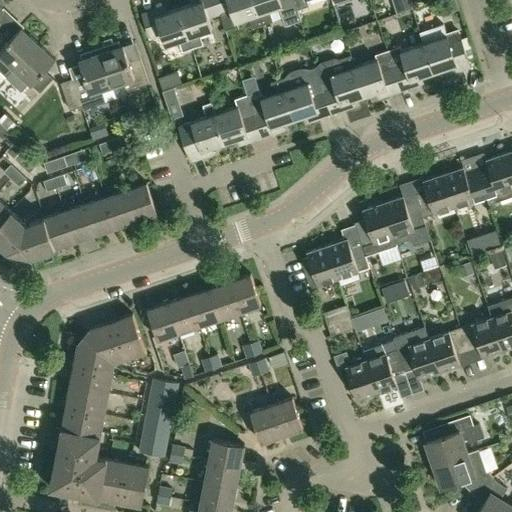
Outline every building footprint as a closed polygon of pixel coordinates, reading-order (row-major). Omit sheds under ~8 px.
[(179,8),(192,48),(202,44),(199,33),(211,28),(207,17),(219,13),(214,0),(192,0),(193,3),(179,8)] [(214,0),(219,13),(225,30),(238,25),(236,20),(247,16),(251,28),(262,24),(253,0),(214,0)] [(299,20),(292,0),(253,0),(262,24),(272,21),(268,9),(278,6),(284,25),(299,20)] [(292,0),(299,20),(300,19),(297,9),(308,5),(306,0),(292,0)] [(192,48),(179,8),(164,13),(162,6),(141,13),(149,36),(161,32),(165,44),(178,40),(182,51),(192,48)] [(423,43),(433,71),(447,66),(450,73),(470,66),(462,43),(450,47),(442,23),(420,31),(423,43)] [(0,71),(6,77),(37,42),(20,26),(9,38),(1,30),(0,30),(0,71)] [(118,41),(99,47),(111,85),(123,81),(126,90),(148,82),(139,56),(128,59),(122,44),(119,45),(118,41)] [(21,91),(29,82),(39,92),(52,78),(44,70),(55,58),(37,42),(6,77),(21,91)] [(418,76),(433,71),(423,43),(401,50),(400,46),(387,50),(400,90),(420,83),(418,76)] [(105,101),(101,88),(111,85),(99,47),(80,54),(81,58),(78,59),(80,64),(68,67),(72,78),(81,105),(82,109),(105,101)] [(380,97),(400,90),(387,50),(374,54),(376,59),(354,66),(353,66),(363,95),(378,90),(380,97)] [(348,100),(363,95),(353,66),(354,66),(350,54),(339,58),(343,69),(319,78),(330,113),(351,106),(348,100)] [(290,75),(280,78),(293,118),(308,113),(310,120),(330,113),(319,78),(315,66),(301,71),(305,82),(294,86),(290,75)] [(69,109),(81,105),(72,78),(60,82),(69,109)] [(247,94),(261,137),(281,130),(279,123),(293,118),(280,78),(269,82),(273,93),(262,97),(260,90),(247,94)] [(177,96),(174,87),(163,90),(166,100),(177,96)] [(241,144),(261,137),(247,94),(235,98),(237,105),(215,113),(211,101),(210,102),(224,142),(238,137),(241,144)] [(179,124),(183,137),(191,160),(211,153),(209,147),(224,142),(210,102),(202,104),(206,116),(191,121),(179,124)] [(104,123),(89,128),(93,139),(108,134),(104,123)] [(0,125),(0,136),(2,139),(9,131),(2,124),(0,125)] [(109,140),(112,150),(122,147),(119,137),(109,140)] [(112,150),(109,140),(99,143),(103,153),(112,150)] [(36,165),(14,144),(13,143),(10,146),(6,150),(29,172),(36,165)] [(68,154),(72,164),(87,159),(83,149),(68,154)] [(511,195),(511,171),(505,151),(485,158),(489,169),(477,173),(485,196),(488,204),(511,195)] [(72,164),(68,154),(44,162),(47,172),(72,164)] [(10,177),(17,170),(11,164),(4,171),(10,177)] [(463,166),(442,173),(454,206),(485,196),(477,173),(466,177),(463,166)] [(17,170),(10,177),(19,186),(26,178),(17,170)] [(425,189),(414,193),(416,201),(425,224),(422,217),(454,206),(442,173),(422,180),(425,189)] [(54,177),(57,187),(66,184),(63,174),(54,177)] [(57,187),(54,177),(43,180),(47,190),(57,187)] [(125,189),(136,219),(156,212),(146,182),(125,189)] [(115,226),(136,219),(125,189),(105,196),(115,226)] [(393,235),(425,224),(416,201),(414,193),(416,201),(405,204),(402,194),(382,201),(393,235)] [(115,226),(105,196),(85,202),(95,233),(115,226)] [(0,219),(10,209),(0,199),(0,219)] [(393,235),(382,201),(361,208),(365,218),(353,222),(361,243),(362,245),(365,255),(396,245),(393,235)] [(75,239),(95,233),(85,202),(65,209),(75,239)] [(54,247),(54,246),(44,216),(30,221),(21,219),(10,209),(0,219),(0,243),(7,250),(30,255),(54,247)] [(54,246),(75,239),(65,209),(44,216),(54,246)] [(476,236),(465,239),(470,254),(481,250),(476,236)] [(346,237),(326,244),(337,277),(369,267),(365,255),(362,245),(361,243),(350,247),(346,237)] [(313,286),(317,284),(337,277),(326,244),(306,251),(309,261),(303,263),(310,287),(313,286)] [(229,280),(239,310),(260,303),(250,272),(229,280)] [(208,287),(219,317),(239,310),(229,280),(208,287)] [(188,293),(198,324),(219,317),(208,287),(188,293)] [(167,300),(178,331),(198,324),(188,293),(167,300)] [(511,296),(487,305),(491,316),(502,349),(511,346),(511,296)] [(178,331),(167,300),(146,308),(157,338),(178,331)] [(326,323),(350,315),(346,303),(322,312),(326,323)] [(382,306),(374,309),(379,322),(387,319),(382,306)] [(132,312),(90,326),(76,341),(77,342),(49,486),(141,504),(148,465),(95,455),(113,360),(144,350),(132,312)] [(350,315),(326,323),(330,335),(354,327),(350,315)] [(482,356),(502,349),(491,316),(459,326),(467,350),(478,347),(482,356)] [(467,350),(459,326),(428,337),(439,371),(459,364),(456,354),(467,350)] [(419,378),(439,371),(428,337),(396,348),(404,372),(415,368),(419,378)] [(250,342),(254,354),(263,351),(258,339),(250,342)] [(362,349),(365,358),(376,392),(396,385),(393,375),(404,372),(396,348),(393,339),(362,349)] [(246,357),(254,354),(250,342),(242,345),(246,357)] [(365,358),(364,359),(361,357),(352,360),(351,363),(347,350),(334,355),(339,368),(345,366),(356,399),(376,392),(365,358)] [(209,356),(213,368),(222,365),(218,353),(209,356)] [(205,371),(213,368),(209,356),(201,359),(205,371)] [(256,360),(260,372),(269,369),(265,357),(256,360)] [(260,372),(256,360),(248,363),(252,375),(260,372)] [(193,375),(189,363),(180,365),(184,378),(193,375)] [(164,456),(179,383),(152,377),(138,451),(164,456)] [(271,403),(281,434),(302,427),(292,396),(271,403)] [(281,434),(271,403),(250,410),(260,441),(281,434)] [(425,441),(433,464),(467,452),(464,444),(484,437),(479,423),(473,425),(469,414),(445,422),(449,433),(425,441)] [(208,459),(239,465),(244,443),(212,437),(208,459)] [(170,452),(183,454),(185,446),(172,443),(170,452)] [(467,452),(433,464),(441,487),(460,480),(471,492),(492,476),(488,470),(486,471),(478,448),(467,452)] [(183,454),(170,452),(168,461),(182,463),(183,454)] [(208,459),(203,480),(235,486),(239,465),(208,459)] [(505,511),(510,504),(500,498),(506,488),(496,482),(492,476),(471,492),(482,503),(476,511),(505,511)] [(203,480),(199,502),(231,508),(235,486),(203,480)] [(157,493),(170,496),(172,487),(159,485),(157,493)] [(170,496),(157,493),(156,502),(169,505),(170,496)] [(230,511),(231,508),(199,502),(197,511),(230,511)]
